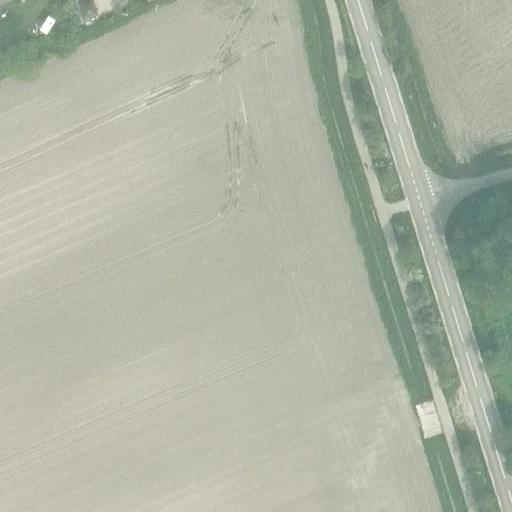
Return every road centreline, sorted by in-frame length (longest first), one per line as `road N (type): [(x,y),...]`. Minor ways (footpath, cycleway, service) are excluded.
road 1 (secondary): [(511,510),(418,199)]
road 2 (secondary): [(418,199),(356,0)]
